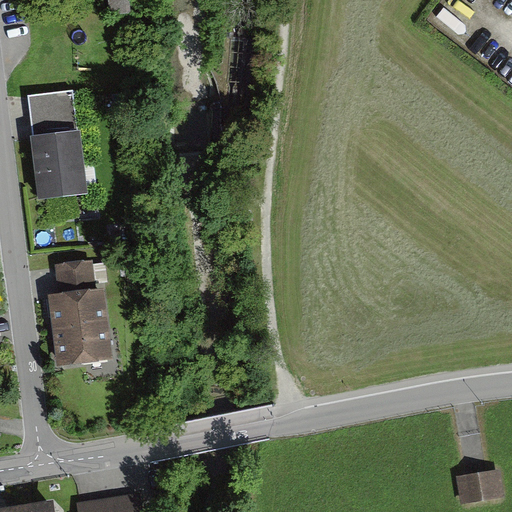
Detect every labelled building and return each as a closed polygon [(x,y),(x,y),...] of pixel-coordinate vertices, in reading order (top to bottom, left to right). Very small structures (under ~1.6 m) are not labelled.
[(130,0),(108,0),(110,15),(131,13),(130,0)] [(72,90),(28,95),(33,134),(30,135),(38,200),(89,193),(81,130),(78,130),(72,90)] [(49,294),(57,365),(115,358),(106,288),(97,289),(93,260),(55,264),(58,292),(49,294)] [(501,470),(457,477),(462,505),(506,498),(501,470)] [(144,511),(142,494),(78,503),(78,511),(144,511)] [(0,511),(56,511),(55,500),(0,508),(0,511)]
